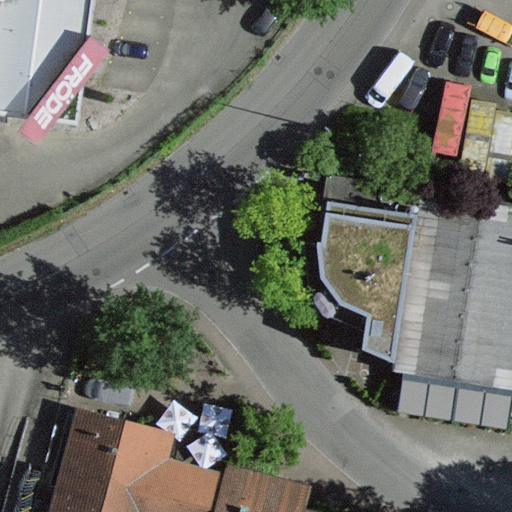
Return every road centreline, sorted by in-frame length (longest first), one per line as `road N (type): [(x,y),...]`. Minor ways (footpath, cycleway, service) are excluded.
road 1 (residential): [(169,205),(311,392),(375,463),(439,511)]
road 2 (secondary): [(370,0),(289,112),(169,205)]
road 3 (secondary): [(169,205),(0,298)]
